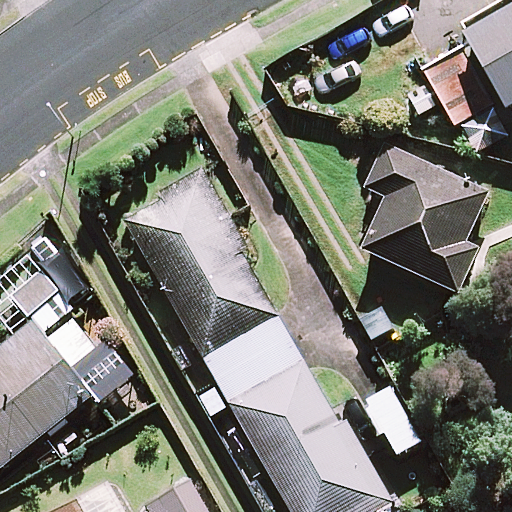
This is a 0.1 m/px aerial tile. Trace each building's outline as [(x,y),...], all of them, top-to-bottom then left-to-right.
[(511,0),(501,0),(462,24),(508,99),(511,96),(511,0)] [(489,190),(387,141),(366,184),(384,193),(360,243),(454,288),(475,244),(465,239),(489,190)] [(244,245),(204,173),(126,217),(293,511),(373,511),(392,502),(346,420),(339,424),(239,248),(244,245)] [(61,298),(44,277),(14,301),(30,322),(61,298)] [(100,350),(66,306),(0,357),(0,469),(91,399),(71,373),(100,350)] [(423,447),(391,395),(367,410),(398,462),(423,447)] [(224,511),(203,472),(145,505),(148,511),(224,511)] [(125,511),(107,478),(45,511),(125,511)]
